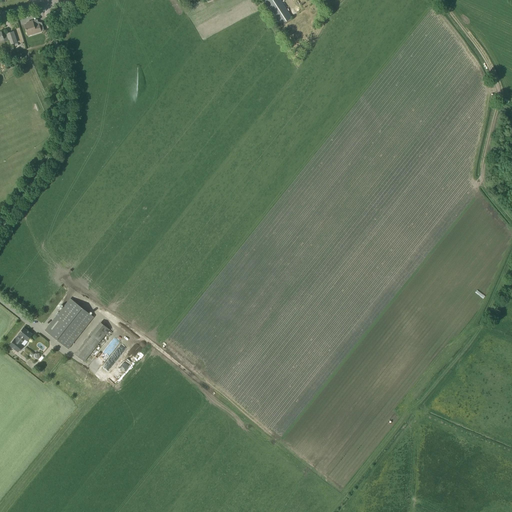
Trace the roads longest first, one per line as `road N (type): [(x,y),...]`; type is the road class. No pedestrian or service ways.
road 1 (unclassified): [(0,232),(68,128),(70,98),(56,43)]
road 2 (track): [(511,259),(475,337),(419,402)]
road 3 (track): [(498,103),(480,174),(511,219)]
road 4 (track): [(498,103),(495,80),(440,0)]
